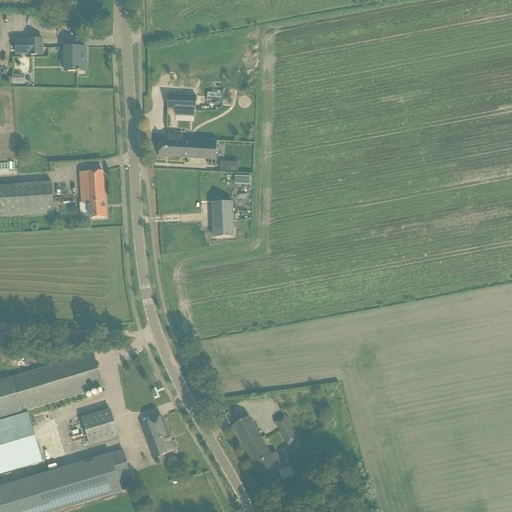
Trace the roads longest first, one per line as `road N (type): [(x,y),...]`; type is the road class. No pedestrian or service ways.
road 1 (tertiary): [(249,511),(152,317),(137,227),(124,0)]
road 2 (track): [(140,336),(0,328)]
